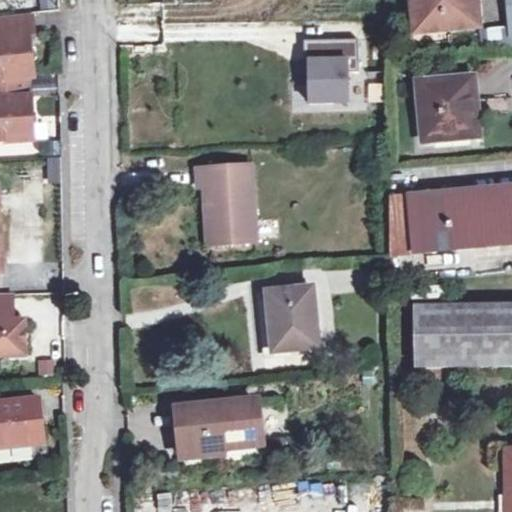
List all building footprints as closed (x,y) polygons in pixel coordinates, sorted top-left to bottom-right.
[(417,0),(420,30),(448,27),(449,31),(482,28),(480,6),(476,7),(475,0),(417,0)] [(33,14),(0,17),(0,80),(29,78),(34,77),(30,36),(36,35),(33,14)] [(483,30),(486,44),(504,40),(501,27),(483,30)] [(345,59),(304,60),(305,106),(346,105),(345,59)] [(0,80),(0,142),(35,139),(29,78),(0,80)] [(426,145),(480,139),(475,81),(420,87),(426,145)] [(200,186),(205,186),(207,215),(213,215),(215,242),(257,240),(252,164),(199,167),(200,186)] [(414,255),(511,245),(511,187),(409,197),(414,255)] [(409,197),(390,199),(391,257),(414,255),(409,197)] [(267,356),(322,350),(316,289),(261,294),(267,356)] [(14,295),(0,295),(0,357),(27,357),(26,323),(15,323),(14,295)] [(418,367),(511,366),(511,305),(417,306),(418,367)] [(0,447),(45,443),(40,400),(0,404),(0,447)] [(180,409),(184,447),(206,445),(207,455),(226,453),(226,448),(244,446),(244,441),(262,439),(258,401),(180,409)] [(264,455),(262,439),(244,441),(244,446),(226,448),(226,453),(207,455),(206,445),(184,447),(185,463),(264,455)]
